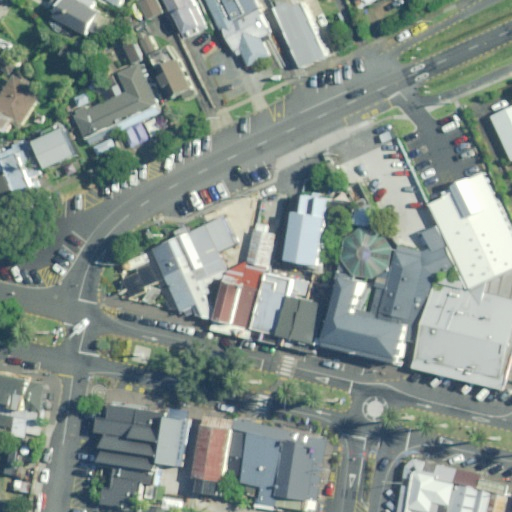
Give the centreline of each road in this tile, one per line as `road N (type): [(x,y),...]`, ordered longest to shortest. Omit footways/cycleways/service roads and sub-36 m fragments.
road 1 (residential): [(80,312),(96,246),(133,208),(511,29)]
road 2 (residential): [(80,312),(366,389)]
road 3 (residential): [(355,418),(76,362)]
road 4 (residential): [(50,511),(76,362)]
road 5 (residential): [(511,459),(387,426)]
road 6 (residential): [(393,397),(511,423)]
